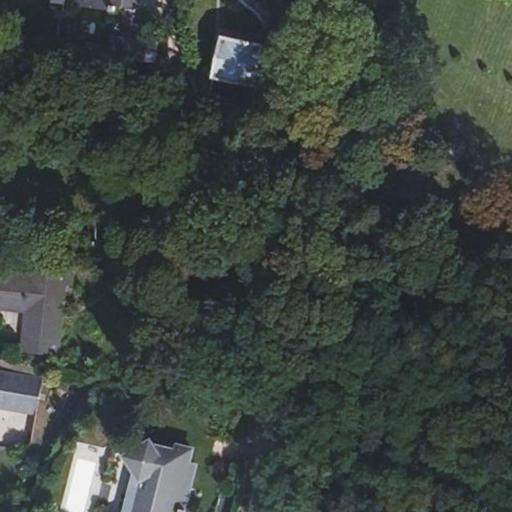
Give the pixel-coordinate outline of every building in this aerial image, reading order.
[(137,6),(138,0),(49,0),(49,2),(112,9),(113,3),(137,6)] [(154,61),(157,16),(140,15),(139,38),(110,34),(107,54),(154,61)] [(80,288),(83,269),(36,262),(32,282),(0,276),(0,311),(27,316),(21,354),(55,360),(66,293),(67,286),(80,288)] [(79,295),(80,288),(67,286),(66,293),(79,295)] [(29,383),(0,377),(0,407),(23,412),(29,383)] [(157,440),(132,450),(138,467),(139,466),(143,474),(140,482),(138,487),(136,488),(133,491),(129,495),(127,500),(126,504),(126,507),(126,511),(125,511),(177,511),(195,475),(189,472),(195,459),(182,453),(180,456),(160,447),(157,440)] [(140,482),(143,474),(139,466),(138,467),(132,480),(140,482)] [(125,511),(126,511),(126,507),(126,504),(127,500),(129,495),(133,491),(136,488),(138,487),(140,482),(132,480),(116,511),(125,511)]
